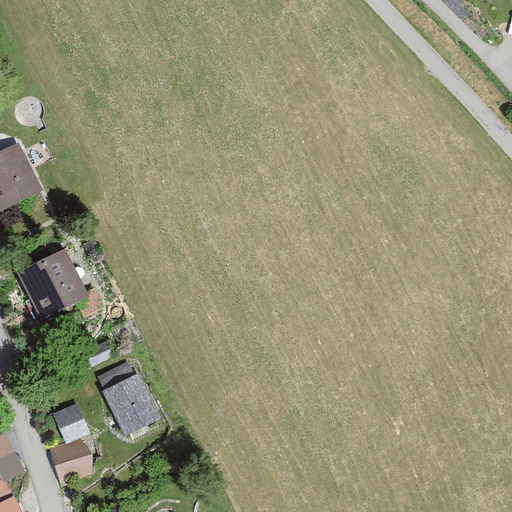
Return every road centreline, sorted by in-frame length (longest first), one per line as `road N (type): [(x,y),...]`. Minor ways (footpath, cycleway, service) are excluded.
road 1 (unclassified): [(376,0),(511,147)]
road 2 (residential): [(50,511),(0,345)]
